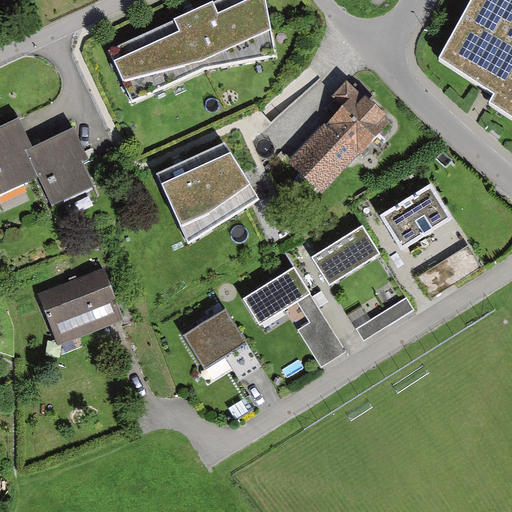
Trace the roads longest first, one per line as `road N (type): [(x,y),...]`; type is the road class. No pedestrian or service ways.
road 1 (residential): [(222,450),(511,263)]
road 2 (residential): [(511,180),(383,60)]
road 3 (residential): [(133,0),(0,59)]
